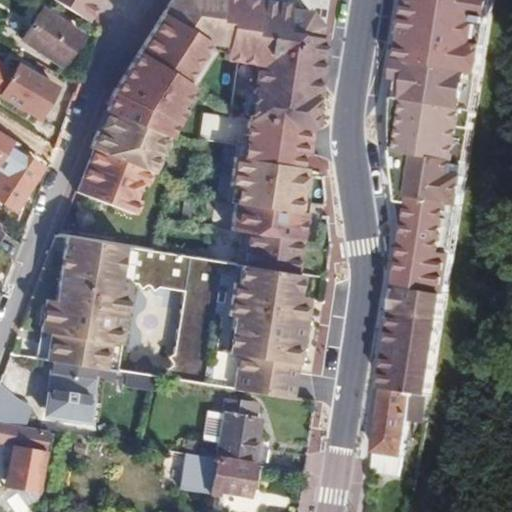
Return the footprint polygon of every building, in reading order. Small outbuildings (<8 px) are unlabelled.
[(50,0),(85,22),(98,0),(50,0)] [(287,8),(287,3),(269,0),(168,0),(108,95),(103,111),(104,112),(97,131),(95,130),(88,149),(91,150),(73,193),(130,215),(160,136),(163,137),(169,123),(176,111),(171,107),(184,85),(178,81),(202,44),(219,46),(217,60),(252,65),(234,158),(226,156),(222,186),(229,187),(223,229),(240,232),(235,264),(240,264),(298,273),(306,212),(300,211),(325,38),(320,37),(321,26),(311,12),(287,8)] [(406,254),(401,288),(447,295),(466,176),(455,175),(462,128),(473,129),(476,111),(465,109),(468,90),(479,92),(494,0),(412,0),(398,98),(401,137),(406,254)] [(60,66),(81,35),(42,9),(22,39),(60,66)] [(38,117),(55,87),(17,65),(1,96),(38,117)] [(476,111),(479,92),(468,90),(465,109),(476,111)] [(462,128),(455,175),(466,176),(473,129),(462,128)] [(0,200),(14,209),(41,168),(13,150),(0,171),(0,200)] [(122,282),(127,247),(61,237),(52,301),(42,299),(33,358),(112,371),(126,282),(122,282)] [(148,255),(144,285),(184,291),(188,261),(148,255)] [(306,297),(296,295),(300,274),(298,273),(240,264),(237,283),(231,282),(226,316),(232,317),(221,388),(290,398),(306,297)] [(386,390),(432,396),(447,295),(401,288),(386,390)] [(55,374),(52,394),(49,413),(82,418),(88,379),(55,374)] [(411,421),(428,423),(432,396),(386,390),(377,452),(404,456),(411,421)] [(49,413),(52,394),(44,393),(41,411),(49,413)] [(252,464),(265,466),(267,447),(256,445),(259,418),(253,418),(255,403),(224,398),(222,411),(207,408),(202,439),(217,441),(215,449),(214,458),(252,464)] [(38,485),(47,432),(0,423),(0,442),(16,445),(8,480),(38,485)] [(377,452),(374,472),(401,476),(404,456),(377,452)] [(247,495),(252,464),(214,458),(193,454),(186,453),(180,490),(218,496),(219,490),(225,491),(247,495)]
